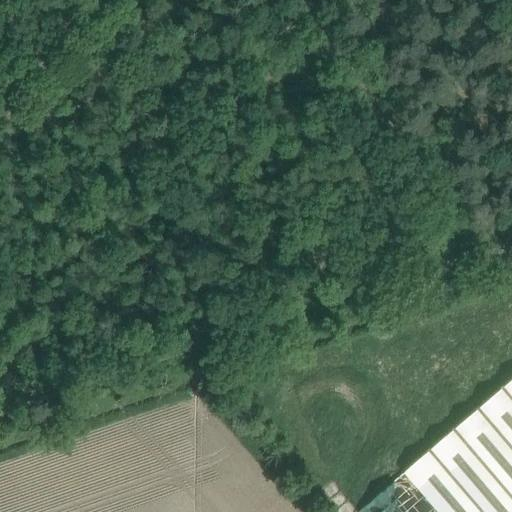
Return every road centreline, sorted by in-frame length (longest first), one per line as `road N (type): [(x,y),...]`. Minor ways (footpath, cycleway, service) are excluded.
road 1 (track): [(0,394),(511,236)]
road 2 (track): [(451,258),(291,0)]
road 3 (track): [(70,368),(0,254)]
